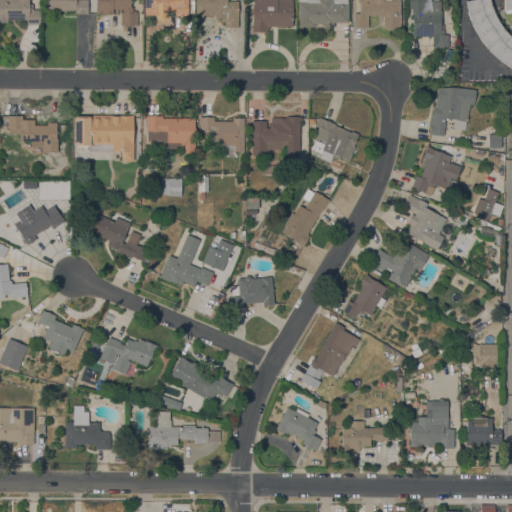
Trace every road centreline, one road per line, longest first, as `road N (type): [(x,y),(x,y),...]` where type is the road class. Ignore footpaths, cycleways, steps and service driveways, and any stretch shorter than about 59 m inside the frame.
road 1 (residential): [(511,486),(0,481)]
road 2 (residential): [(238,511),(239,458),(258,391),(380,186),(393,109),(383,91)]
road 3 (residential): [(383,91),(357,82),(0,79)]
road 4 (residential): [(273,364),(73,272)]
